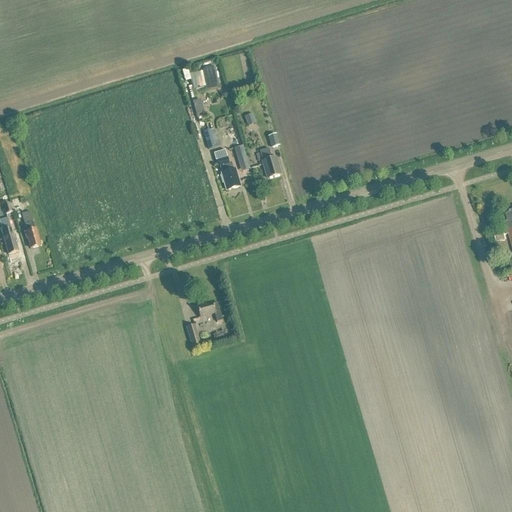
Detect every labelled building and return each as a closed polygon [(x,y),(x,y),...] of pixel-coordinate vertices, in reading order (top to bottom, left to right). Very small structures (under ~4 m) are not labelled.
[(215,69),(204,72),(209,91),(219,89),(215,69)] [(182,72),(184,83),(190,82),(193,89),(188,91),(190,98),(195,97),(199,94),(206,92),(202,73),(192,75),(191,71),(188,72),(187,71),(182,72)] [(244,118),(248,128),(256,124),(252,115),(244,118)] [(212,137),(204,139),(208,152),(216,150),(212,137)] [(275,137),(267,139),(270,151),(278,148),(275,137)] [(240,170),(248,167),(242,148),(234,151),(240,170)] [(271,160),(268,150),(259,153),(267,180),(280,177),(275,159),(271,160)] [(227,192),(240,189),(235,171),(231,172),(225,153),(217,155),(218,161),(218,162),(227,192)] [(10,204),(0,206),(0,210),(1,214),(5,213),(6,216),(12,214),(10,204)] [(25,233),(24,234),(26,241),(28,240),(31,250),(40,248),(38,240),(36,230),(34,231),(29,214),(20,216),(25,233)] [(511,214),(507,216),(509,223),(507,224),(509,232),(508,232),(503,234),(495,236),(497,242),(505,240),(504,236),(509,235),(511,247),(511,214)] [(13,237),(8,220),(0,222),(0,223),(4,239),(3,240),(6,249),(7,249),(9,257),(18,254),(15,244),(17,243),(15,236),(13,237)] [(213,306),(212,304),(197,308),(200,319),(215,315),(217,324),(222,322),(219,309),(217,304),(213,306)] [(192,348),(200,346),(194,327),(187,329),(192,348)] [(213,336),(214,342),(217,342),(226,340),(224,332),(215,334),(213,336)]
